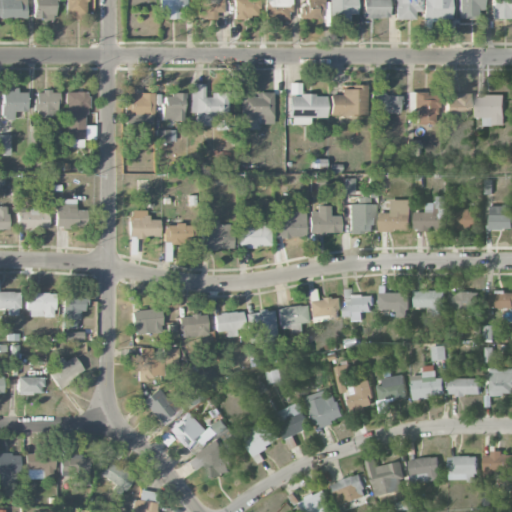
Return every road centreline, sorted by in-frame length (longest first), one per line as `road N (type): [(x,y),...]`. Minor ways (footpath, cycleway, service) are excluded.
road 1 (residential): [(511,260),(341,266),(241,285),(0,260)]
road 2 (residential): [(511,58),(0,57)]
road 3 (residential): [(102,427),(111,306),(111,0)]
road 4 (residential): [(511,426),(433,430),(356,447),(298,471),(234,511)]
road 5 (residential): [(199,511),(147,450),(102,427)]
